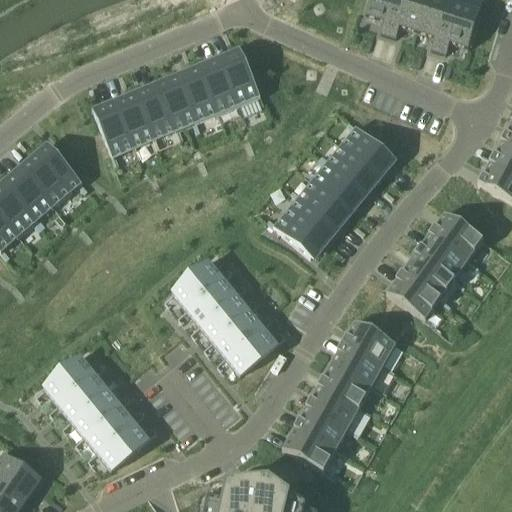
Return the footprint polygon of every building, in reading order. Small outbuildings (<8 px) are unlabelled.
[(372,0),(366,21),(384,27),(381,38),(388,40),(401,0),(372,0)] [(401,0),(388,40),(396,43),(399,32),(417,37),(429,0),(401,0)] [(434,0),(429,0),(417,37),(434,43),(431,54),(438,56),(455,7),(434,0)] [(455,7),(438,56),(446,59),(450,48),(468,54),(481,15),(455,7)] [(242,58),(220,67),(239,112),(260,103),(242,58)] [(220,67),(199,76),(218,120),(239,112),(220,67)] [(177,85),(168,89),(185,129),(194,125),(196,129),(218,120),(199,76),(177,85)] [(159,93),(137,102),(154,142),(175,133),(185,129),(168,89),(159,93)] [(137,102),(116,110),(133,150),(154,142),(137,102)] [(116,110),(94,119),(111,160),(133,150),(116,110)] [(511,125),(501,146),(511,152),(511,125)] [(349,127),(347,130),(353,135),(355,132),(349,127)] [(356,132),(340,152),(343,155),(344,154),(378,182),(393,163),(356,132)] [(511,152),(501,146),(489,168),(511,180),(511,152)] [(51,152),(23,176),(51,209),(50,210),(53,214),(72,197),(69,194),(79,185),(51,152)] [(330,171),(330,172),(363,199),(378,182),(344,154),(343,155),(335,165),(330,171)] [(322,160),(320,163),(326,168),(328,165),(322,160)] [(319,163),(317,166),(323,172),(326,169),(319,163)] [(327,168),(311,187),(314,190),(315,189),(349,217),(363,199),(330,172),(330,171),(327,168)] [(511,180),(489,168),(478,189),(511,207),(511,180)] [(23,176),(5,191),(34,224),(35,223),(45,214),(50,210),(51,209),(23,176)] [(82,189),(79,192),(85,198),(87,196),(82,189)] [(301,206),(301,207),(334,235),(349,217),(315,189),(314,190),(304,203),(301,206)] [(5,191),(0,195),(0,219),(16,239),(15,240),(19,243),(38,227),(35,223),(34,224),(5,191)] [(293,195),(291,198),(297,204),(299,200),(293,195)] [(285,225),(277,235),(311,263),(334,235),(301,207),(301,206),(298,203),(282,222),(285,225)] [(0,219),(0,252),(6,248),(15,240),(16,239),(0,219)] [(444,219),(430,239),(469,267),(483,247),(444,219)] [(269,224),(267,227),(273,232),(276,229),(269,224)] [(40,225),(37,228),(42,234),(45,232),(40,225)] [(37,228),(34,231),(39,237),(42,234),(37,228)] [(430,239),(415,259),(454,287),(455,286),(469,267),(430,239)] [(4,256),(1,258),(7,264),(10,262),(4,256)] [(415,259),(401,279),(440,307),(439,307),(443,310),(459,288),(455,286),(454,287),(415,259)] [(212,268),(192,284),(206,300),(225,284),(212,268)] [(401,279),(387,299),(425,327),(439,307),(440,307),(401,279)] [(192,284),(173,299),(186,316),(206,300),(192,284)] [(225,284),(206,300),(219,316),(238,300),(225,284)] [(206,300),(186,316),(199,332),(219,316),(206,300)] [(238,300),(219,316),(232,332),(251,316),(238,300)] [(219,316),(199,332),(213,348),(232,332),(219,316)] [(251,316),(232,332),(245,348),(264,333),(251,316)] [(354,327),(342,348),(384,372),(396,351),(354,327)] [(232,332),(213,348),(226,364),(245,348),(232,332)] [(264,333),(245,348),(258,364),(277,348),(264,333)] [(245,348),(226,364),(239,380),(258,364),(245,348)] [(342,348),(330,370),(372,393),(384,372),(342,348)] [(83,363),(64,379),(77,395),(96,379),(83,363)] [(330,370),(318,391),(360,414),(372,393),(330,370)] [(64,379),(45,394),(58,411),(77,395),(64,379)] [(96,379),(77,395),(90,411),(109,395),(96,379)] [(318,391),(306,412),(348,436),(360,414),(318,391)] [(77,395),(58,411),(71,427),(90,411),(77,395)] [(109,395),(90,411),(103,427),(122,411),(109,395)] [(90,411),(71,427),(84,443),(103,427),(90,411)] [(122,411),(103,427),(116,443),(136,427),(122,411)] [(306,412),(294,433),(336,457),(348,436),(306,412)] [(103,427),(84,443),(97,459),(116,443),(103,427)] [(136,427),(116,443),(129,459),(149,443),(136,427)] [(294,433),(282,455),(324,478),(336,457),(294,433)] [(116,443),(97,459),(110,475),(129,459),(116,443)] [(4,458),(0,463),(0,487),(27,507),(43,485),(4,458)] [(0,511),(23,511),(27,507),(0,487),(0,511)] [(304,511),(269,489),(210,496),(206,511),(304,511)]
